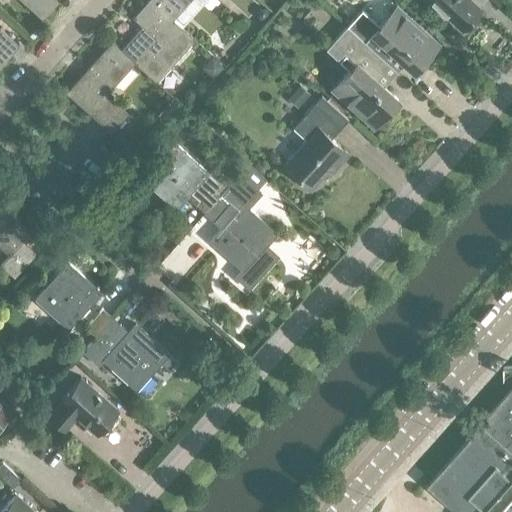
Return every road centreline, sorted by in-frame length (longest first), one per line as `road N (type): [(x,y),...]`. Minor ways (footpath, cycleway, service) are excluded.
road 1 (residential): [(136,511),(511,95)]
road 2 (tertiary): [(337,511),(511,318)]
road 3 (residential): [(0,107),(94,0)]
